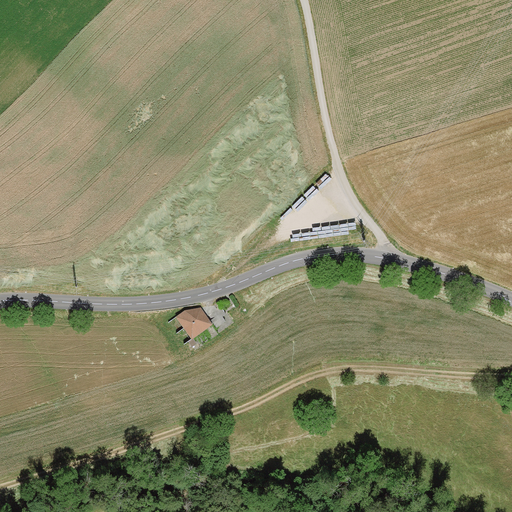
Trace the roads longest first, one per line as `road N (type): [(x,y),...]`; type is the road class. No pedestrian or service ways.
road 1 (tertiary): [(511,302),(431,269),(365,256),(291,262),(162,304),(0,303)]
road 2 (track): [(303,0),(319,100),(346,189),(398,260)]
